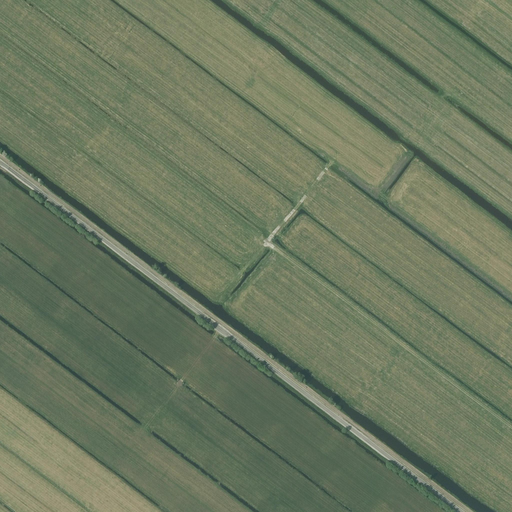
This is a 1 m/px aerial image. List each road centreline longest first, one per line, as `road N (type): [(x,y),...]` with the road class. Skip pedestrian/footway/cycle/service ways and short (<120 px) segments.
road 1 (tertiary): [(458,511),(0,163)]
road 2 (track): [(511,429),(268,242),(335,158)]
